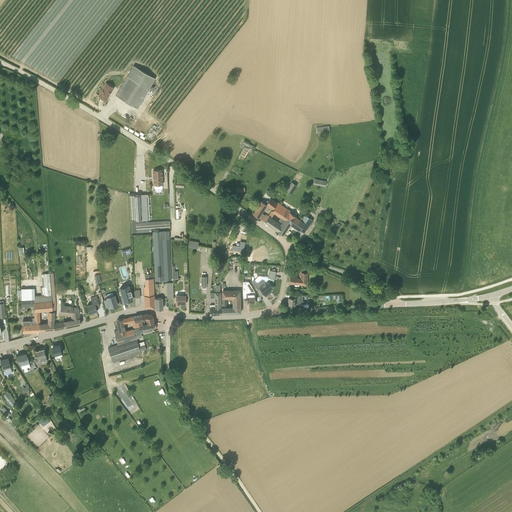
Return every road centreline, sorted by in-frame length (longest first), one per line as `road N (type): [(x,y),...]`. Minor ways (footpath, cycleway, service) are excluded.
road 1 (unclassified): [(285,243),(155,151),(0,62)]
road 2 (unclassified): [(259,511),(174,397),(169,314)]
road 3 (tertiary): [(0,347),(135,310),(169,314)]
road 4 (unclassified): [(395,304),(387,290),(285,243)]
road 5 (tertiary): [(269,313),(395,304)]
